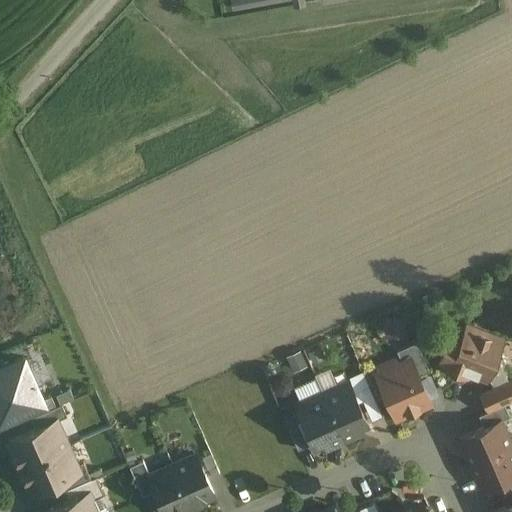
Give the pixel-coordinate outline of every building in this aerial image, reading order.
[(384,317),(384,334),(404,334),(404,317),(384,317)] [(501,338),(466,325),(460,340),(449,335),(440,359),(445,361),(443,365),(466,374),(467,370),(486,377),(487,375),(496,353),(501,338)] [(415,342),(396,350),(405,369),(413,366),(417,375),(428,370),(416,342),(415,342)] [(508,381),(496,353),(487,375),(488,376),(493,388),(508,381)] [(23,356),(0,366),(0,417),(42,399),(23,356)] [(405,369),(380,380),(380,381),(396,415),(395,415),(396,417),(429,402),(429,401),(417,375),(413,366),(405,369)] [(493,388),(480,393),(488,410),(504,403),(511,399),(511,379),(508,381),(493,388)] [(349,382),(338,387),(337,385),(322,392),(343,440),(356,434),(353,428),(366,422),(357,402),(352,391),(349,382)] [(368,384),(352,391),(357,402),(373,395),(368,384)] [(322,392),(307,398),(308,401),(297,405),(298,409),(303,420),(314,445),(327,440),(330,446),(343,440),(322,392)] [(61,403),(32,416),(37,427),(55,419),(55,420),(66,415),(61,403)] [(488,410),(478,415),(483,426),(500,418),(500,419),(509,415),(504,403),(488,410)] [(298,409),(282,416),(287,427),(303,420),(298,409)] [(483,426),(458,437),(469,462),(511,444),(500,419),(500,418),(483,426)] [(37,427),(8,440),(16,459),(15,460),(18,466),(66,445),(55,420),(55,419),(37,427)] [(511,445),(511,444),(469,462),(481,488),(506,477),(511,474),(511,445)] [(66,445),(18,466),(21,473),(22,472),(30,491),(59,479),(77,470),(75,464),(66,445)] [(195,453),(172,464),(191,507),(197,505),(196,502),(214,494),(195,453)] [(149,474),(142,460),(129,466),(142,495),(155,489),(148,474),(149,474)] [(82,461),(75,464),(77,470),(59,479),(64,490),(90,478),(82,461)] [(149,474),(148,474),(155,489),(164,511),(173,511),(184,507),(185,510),(191,507),(172,464),(149,474)] [(90,478),(64,490),(69,500),(88,492),(91,498),(103,493),(95,476),(90,478)] [(69,500),(42,511),(96,511),(91,498),(88,492),(69,500)] [(511,511),(511,501),(491,511),(511,511)]
